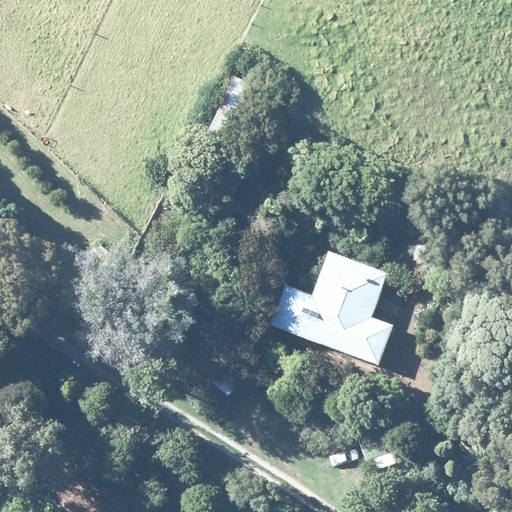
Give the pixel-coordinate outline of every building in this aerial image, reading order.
[(236,77),(211,129),(225,136),(231,125),(247,132),(260,106),(244,98),(251,84),(236,77)] [(317,220),(337,226),(341,214),(322,207),(317,220)] [(272,324),(381,363),(395,325),(373,317),(390,272),(330,250),(314,293),(287,283),(272,324)] [(92,265),(110,280),(120,267),(103,253),(92,265)] [(238,342),(249,319),(218,305),(208,329),(238,342)] [(246,377),(220,352),(198,375),(223,400),(246,377)] [(392,425),(361,436),(367,456),(376,453),(380,466),(403,457),(392,425)]
